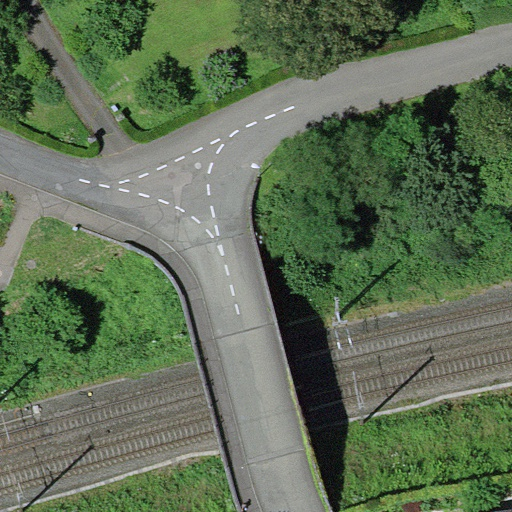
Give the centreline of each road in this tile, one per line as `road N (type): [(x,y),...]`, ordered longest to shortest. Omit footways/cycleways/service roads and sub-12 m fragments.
road 1 (residential): [(188,184),(276,114),(511,44)]
road 2 (residential): [(291,511),(228,262),(188,184)]
road 3 (residential): [(188,184),(119,187),(47,174),(0,152)]
